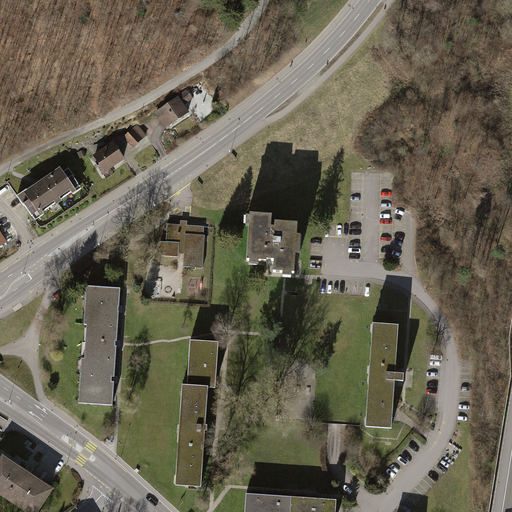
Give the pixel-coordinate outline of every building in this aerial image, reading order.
[(187,91),(180,95),(185,103),(192,99),(187,91)] [(155,113),(165,127),(189,110),(179,96),(155,113)] [(125,137),(133,147),(143,138),(135,128),(125,137)] [(94,156),(105,172),(127,157),(116,142),(94,156)] [(23,194),(37,216),(81,188),(67,165),(23,194)] [(272,216),(249,215),(249,217),(245,216),(244,227),(248,227),(246,262),(249,262),(249,265),(258,266),(258,262),(266,263),(266,261),(274,262),(273,273),(294,275),(296,255),(299,256),(300,237),(297,237),(298,224),(274,223),(274,228),(271,228),(272,216)] [(184,268),(203,269),(206,226),(167,224),(166,242),(160,242),(159,257),(179,258),(179,254),(185,254),(184,268)] [(0,229),(0,249),(9,243),(0,229)] [(120,293),(84,290),(76,405),(112,407),(120,293)] [(400,331),(371,329),(364,428),(392,430),(400,331)] [(180,383),(173,485),(200,487),(207,386),(214,387),(217,342),(189,340),(186,383),(180,383)] [(39,511),(54,490),(3,457),(0,460),(0,497),(22,511),(39,511)] [(244,511),(290,511),(291,496),(246,493),(244,511)] [(335,511),(336,499),(291,496),(290,511),(335,511)]
